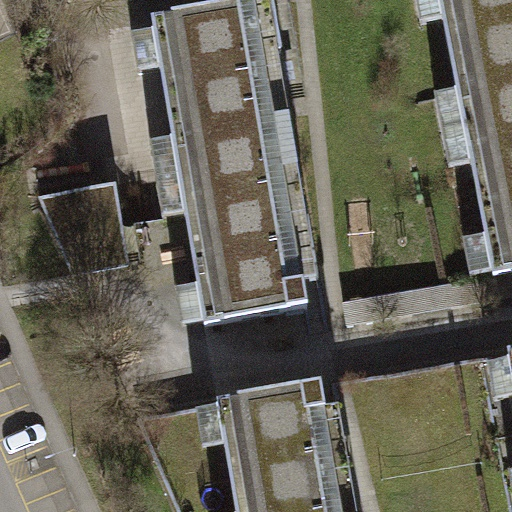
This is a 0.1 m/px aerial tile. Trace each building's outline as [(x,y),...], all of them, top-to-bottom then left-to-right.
[(511,273),(511,0),(439,0),(494,277),(511,273)] [(272,4),(153,24),(205,328),(308,310),(304,285),(287,288),(248,63),(282,57),(272,4)] [(116,186),(40,200),(74,276),(130,266),(116,186)] [(511,273),(494,277),(345,303),(349,328),(511,299),(511,273)] [(322,388),(219,405),(237,511),(326,511),(309,416),(326,413),(322,388)]
